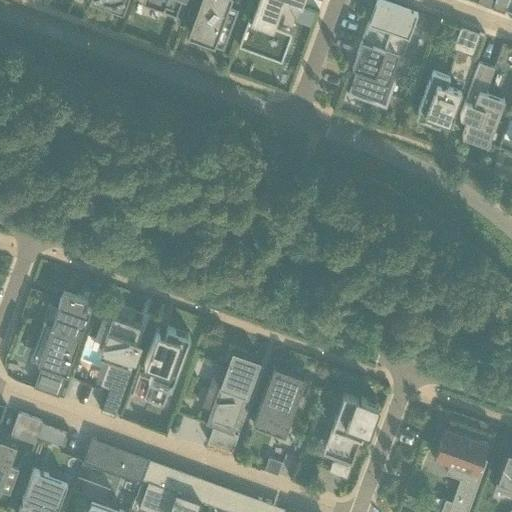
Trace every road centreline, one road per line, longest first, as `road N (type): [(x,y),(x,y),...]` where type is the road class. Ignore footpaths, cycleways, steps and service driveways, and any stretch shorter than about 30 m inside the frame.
road 1 (residential): [(39,235),(405,367)]
road 2 (residential): [(338,511),(0,389)]
road 3 (residential): [(298,118),(0,11)]
road 4 (residential): [(511,234),(399,161),(298,118)]
road 5 (residential): [(405,367),(358,511)]
road 6 (residential): [(338,0),(298,118)]
